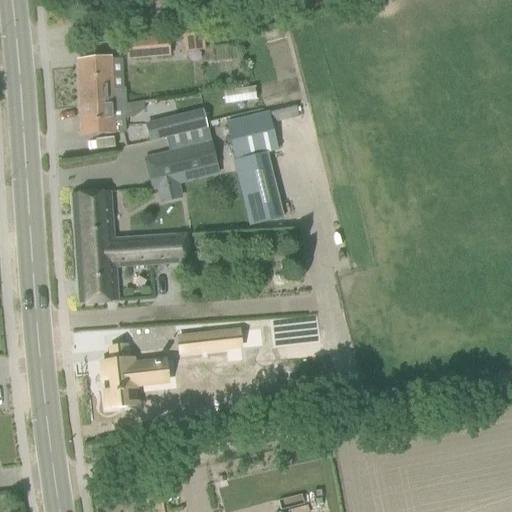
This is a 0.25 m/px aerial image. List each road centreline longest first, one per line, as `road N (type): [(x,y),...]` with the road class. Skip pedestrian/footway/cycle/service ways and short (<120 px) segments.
road 1 (tertiary): [(60,511),(3,0)]
road 2 (track): [(511,379),(55,481)]
